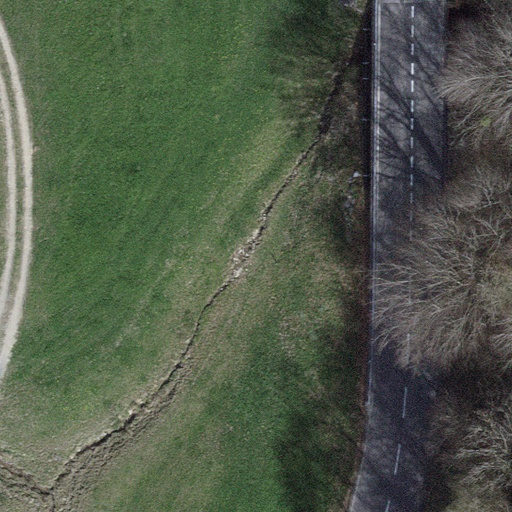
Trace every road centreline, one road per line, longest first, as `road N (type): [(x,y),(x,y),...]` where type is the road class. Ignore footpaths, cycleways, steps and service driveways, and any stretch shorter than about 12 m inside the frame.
road 1 (primary): [(412,0),(407,381),(389,511)]
road 2 (track): [(0,340),(18,267),(22,192),(17,118),(0,61)]
